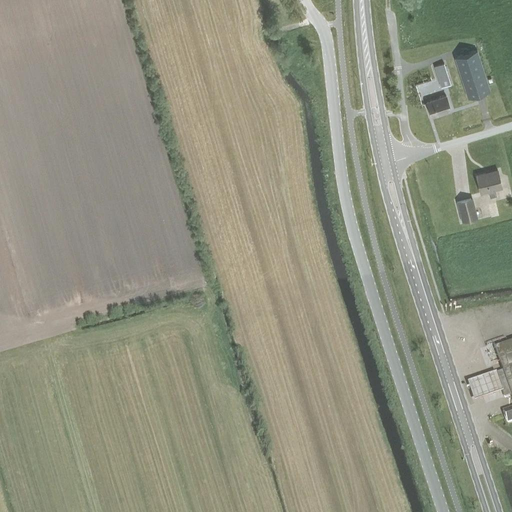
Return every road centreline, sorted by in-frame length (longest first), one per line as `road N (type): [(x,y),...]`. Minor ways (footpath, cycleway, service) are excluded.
road 1 (unclassified): [(321,26),(350,222),(443,511)]
road 2 (primary): [(499,511),(391,160)]
road 3 (primary): [(377,163),(486,511)]
road 4 (primary): [(356,0),(377,163)]
road 5 (primary): [(391,160),(366,0)]
road 6 (unclassified): [(391,160),(511,124)]
